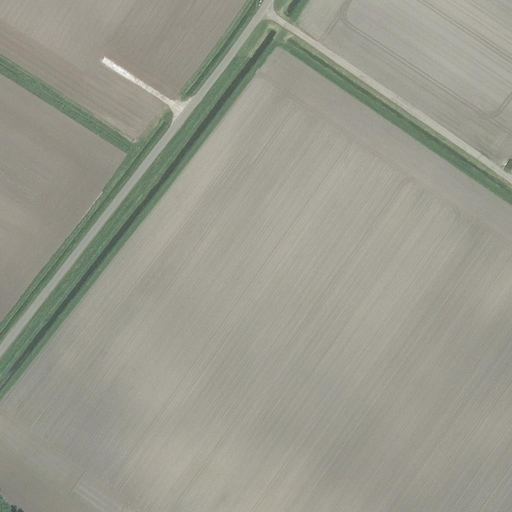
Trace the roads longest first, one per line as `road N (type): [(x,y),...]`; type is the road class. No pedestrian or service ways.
road 1 (unclassified): [(0,351),(269,0)]
road 2 (track): [(262,10),(511,182)]
